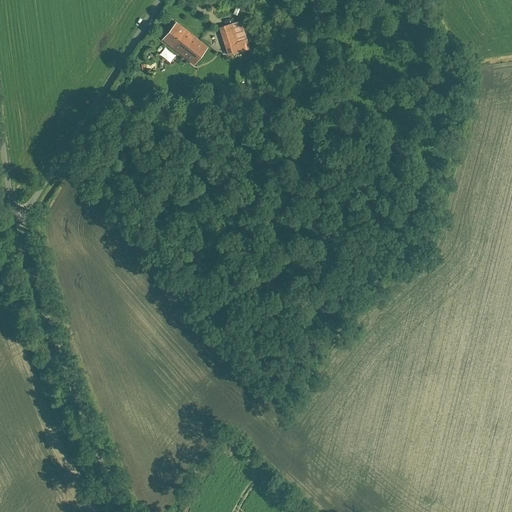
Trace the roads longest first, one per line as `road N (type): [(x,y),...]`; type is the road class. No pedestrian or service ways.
road 1 (residential): [(107,511),(11,231)]
road 2 (residential): [(161,0),(11,231)]
